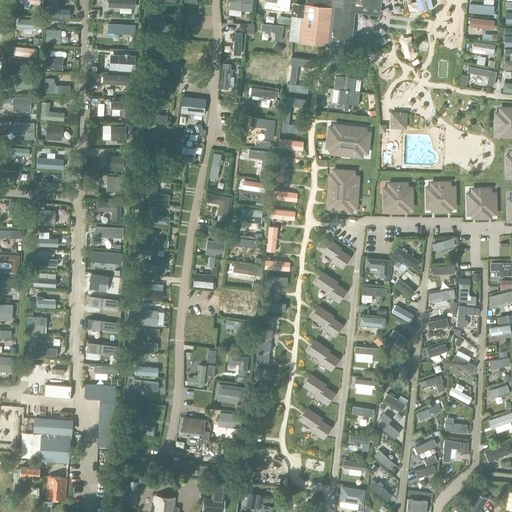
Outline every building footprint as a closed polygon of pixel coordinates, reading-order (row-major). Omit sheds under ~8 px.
[(49,0),(48,17),(69,19),(70,10),(57,9),(57,0),(49,0)] [(108,0),(108,7),(135,8),(135,0),(108,0)] [(230,0),(229,9),(251,11),(252,0),(230,0)] [(264,0),(263,7),(290,11),(290,0),(264,0)] [(370,4),(370,0),(332,0),(331,8),(293,3),(292,15),(303,16),(300,41),(328,45),(329,37),(350,40),(354,2),(370,4)] [(402,0),(402,9),(423,10),(423,4),(411,3),(410,0),(402,0)] [(470,2),(470,11),(494,13),(494,4),(470,2)] [(151,5),(149,29),(156,29),(158,5),(151,5)] [(185,9),(183,22),(205,25),(207,12),(185,9)] [(471,18),(470,27),(493,29),(494,20),(471,18)] [(18,19),(18,28),(41,29),(41,20),(18,19)] [(283,33),(283,26),(261,23),(260,30),(274,32),(274,40),(281,41),(282,33),(283,33)] [(419,33),(420,25),(398,23),(397,31),(419,33)] [(46,29),(45,42),(60,43),(61,30),(46,29)] [(235,32),(233,55),(241,55),(242,33),(235,32)] [(148,35),(146,61),(155,61),(156,36),(148,35)] [(397,58),(407,58),(408,38),(398,38),(397,58)] [(94,40),(93,46),(116,47),(117,40),(94,39),(94,40)] [(474,42),(473,49),(493,52),(494,45),(474,42)] [(189,52),(188,62),(203,64),(205,45),(197,44),(197,53),(189,52)] [(36,57),(37,48),(14,47),(14,55),(36,57)] [(429,71),(436,52),(427,50),(421,68),(429,71)] [(111,52),(110,60),(123,61),(122,69),(130,70),(131,53),(111,52)] [(267,52),(266,61),(287,64),(288,56),(267,52)] [(63,70),(63,56),(45,56),(45,70),(63,70)] [(292,56),(291,65),(311,67),(312,59),(292,56)] [(446,66),(435,64),(433,72),(444,74),(444,79),(453,80),(456,57),(448,56),(446,66)] [(223,63),(220,89),(221,89),(228,89),(231,64),(223,63)] [(496,71),(468,65),(466,72),(488,76),(486,83),(493,85),(496,71)] [(335,75),(334,88),(340,89),(338,102),(344,103),(344,110),(347,111),(348,104),(358,105),(360,92),(353,91),(355,78),(348,77),(349,70),(345,70),(345,76),(335,75)] [(17,72),(16,89),(33,89),(34,73),(17,72)] [(103,74),(102,84),(128,85),(128,75),(103,74)] [(145,94),(168,98),(170,88),(156,86),(158,77),(148,76),(145,94)] [(70,93),(70,86),(54,85),(54,78),(45,78),(45,93),(70,93)] [(263,79),(262,87),(283,90),(284,82),(263,79)] [(288,83),(287,90),(307,93),(308,85),(288,83)] [(511,92),(511,83),(503,83),(502,92),(511,92)] [(247,88),(246,97),(272,99),(272,90),(247,88)] [(204,116),(206,99),(182,96),(180,113),(204,116)] [(286,96),(285,104),(307,107),(308,99),(286,96)] [(13,97),(13,111),(32,111),(32,97),(13,97)] [(132,101),(111,101),(111,108),(120,109),(120,116),(124,116),(124,117),(131,117),(132,101)] [(41,119),(65,121),(65,113),(49,112),(50,102),(42,102),(41,119)] [(494,112),(494,133),(499,133),(499,137),(511,137),(511,106),(499,107),(499,112),(494,112)] [(391,112),(390,128),(407,129),(407,112),(391,112)] [(167,123),(167,115),(142,114),(142,122),(167,123)] [(252,117),(251,126),(266,127),(264,139),(273,140),(275,120),(252,117)] [(282,122),(281,130),(303,133),(304,125),(282,122)] [(13,123),(13,130),(27,130),(27,139),(34,139),(34,123),(13,123)] [(190,126),(193,132),(199,130),(196,123),(190,126)] [(328,127),(326,141),(331,141),(329,152),(340,154),(341,149),(349,150),(348,155),(360,157),(361,146),(366,147),(368,133),(361,132),(362,128),(355,127),(354,130),(342,129),(342,125),(336,124),(335,128),(328,127)] [(125,126),(110,126),(111,139),(125,139),(125,126)] [(62,130),(45,129),(44,143),(61,145),(62,130)] [(143,132),(142,155),(159,156),(159,145),(151,145),(151,133),(143,132)] [(197,143),(198,135),(180,134),(180,142),(197,143)] [(278,148),(291,149),(292,140),(279,139),(278,148)] [(302,151),(303,142),(292,140),(291,149),(302,151)] [(384,140),(383,151),(393,152),(394,142),(384,140)] [(181,153),(182,144),(175,143),(174,152),(173,152),(172,159),(194,162),(195,155),(181,153)] [(1,146),(0,154),(22,155),(22,148),(1,146)] [(271,152),(248,149),(247,157),(262,159),(260,170),(268,171),(270,160),(271,160),(271,152)] [(486,151),(475,150),(474,164),(486,164),(486,151)] [(213,153),(209,178),(217,179),(221,154),(213,153)] [(108,156),(107,170),(123,171),(124,158),(108,156)] [(277,156),(276,168),(285,169),(286,158),(277,156)] [(155,170),(156,164),(147,162),(145,178),(164,180),(165,171),(155,170)] [(285,169),(276,168),(274,181),(283,182),(285,169)] [(0,169),(0,177),(20,178),(21,171),(0,169)] [(325,196),(325,203),(328,203),(327,210),(341,212),(342,207),(353,208),(354,196),(349,196),(350,188),(355,188),(356,177),(345,176),(345,171),(331,169),(330,177),(327,176),(326,183),(330,183),(328,196),(325,196)] [(107,176),(107,192),(115,192),(115,194),(120,194),(120,192),(122,192),(123,177),(107,176)] [(264,192),(266,183),(244,180),(242,189),(264,192)] [(425,186),(426,210),(431,210),(431,213),(452,213),(452,209),(457,209),(456,186),(451,186),(451,181),(430,181),(430,186),(425,186)] [(40,182),(40,190),(61,191),(62,183),(40,182)] [(383,187),(383,211),(388,211),(388,214),(409,214),(409,210),(414,210),(413,187),(409,187),(409,182),(387,182),(387,187),(383,187)] [(146,202),(169,204),(170,195),(156,194),(157,184),(148,183),(146,202)] [(466,192),(466,216),(471,216),(471,220),(492,219),(492,216),(497,215),(497,192),(492,192),(492,187),(470,187),(470,192),(466,192)] [(273,190),(272,199),(284,200),(284,199),(285,192),(273,190)] [(231,197),(206,192),(204,201),(220,205),(218,215),(226,216),(231,197)] [(284,199),(284,200),(296,202),(297,193),(285,192),(284,199)] [(9,202),(8,217),(23,218),(24,203),(9,202)] [(98,202),(98,210),(112,211),(112,220),(120,221),(121,203),(98,202)] [(148,223),(169,225),(170,217),(156,216),(157,207),(149,207),(148,223)] [(241,221),(261,223),(263,210),(242,208),(241,221)] [(39,209),(39,225),(55,225),(55,210),(39,209)] [(270,209),(269,218),(282,219),(282,218),(283,210),(270,209)] [(295,212),(283,210),(282,218),(282,219),(294,220),(295,212)] [(204,225),(206,215),(197,213),(195,223),(204,225)] [(269,226),(268,238),(276,239),(278,227),(269,226)] [(120,243),(121,228),(107,227),(106,242),(120,243)] [(385,242),(385,228),(362,227),(362,248),(371,248),(371,247),(380,247),(380,242),(385,242)] [(0,229),(0,237),(21,238),(21,230),(0,229)] [(146,237),(145,244),(167,247),(168,240),(154,238),(155,230),(148,229),(147,238),(146,237)] [(205,254),(223,257),(226,236),(222,236),(221,242),(207,240),(205,254)] [(485,236),(485,248),(506,249),(506,236),(485,236)] [(318,249),(332,259),(331,261),(342,269),(350,256),(341,250),(342,248),(326,237),(318,249)] [(275,252),(276,239),(268,238),(266,251),(275,252)] [(452,238),(432,244),(434,252),(455,245),(452,238)] [(260,243),(234,239),(232,252),(259,255),(260,243)] [(404,241),(404,250),(415,249),(414,240),(404,241)] [(397,246),(392,254),(415,270),(420,262),(397,246)] [(460,249),(459,271),(467,271),(467,250),(460,249)] [(0,253),(0,261),(12,262),(11,271),(19,272),(20,255),(0,253)] [(31,258),(30,266),(57,267),(57,265),(57,259),(31,258)] [(387,278),(389,260),(366,258),(365,266),(379,268),(379,277),(387,278)] [(265,260),(264,269),(277,270),(277,269),(278,261),(265,260)] [(289,271),(289,262),(278,261),(277,269),(277,270),(289,271)] [(502,275),(511,275),(511,262),(490,262),(490,270),(502,270),(502,275)] [(140,264),(139,271),(164,274),(165,267),(140,264)] [(257,268),(235,265),(233,273),(256,277),(257,268)] [(432,274),(455,273),(454,265),(432,266),(432,274)] [(339,303),(347,291),(337,284),(338,282),(322,272),(314,284),(328,293),(327,295),(339,303)] [(2,293),(18,294),(19,278),(14,278),(14,274),(9,273),(9,278),(3,278),(2,293)] [(91,273),(88,288),(106,291),(108,276),(91,273)] [(214,276),(195,274),(194,288),(213,290),(214,276)] [(34,277),(33,286),(56,287),(56,279),(34,277)] [(474,294),(474,278),(466,277),(465,294),(474,294)] [(362,287),(361,294),(386,296),(387,288),(362,287)] [(138,288),(136,298),(162,300),(163,291),(138,288)] [(452,289),(432,293),(433,301),(454,297),(452,289)] [(229,303),(250,306),(252,293),(231,290),(229,303)] [(492,305),(511,299),(511,291),(490,297),(492,305)] [(89,296),(88,305),(117,309),(118,299),(89,296)] [(37,299),(37,306),(55,308),(56,300),(37,299)] [(0,303),(0,319),(12,320),(12,304),(0,303)] [(465,306),(459,305),(456,327),(463,328),(465,306)] [(310,318),(325,328),(323,330),(335,337),(343,325),(333,318),(334,317),(318,306),(310,318)] [(133,323),(159,324),(160,308),(142,307),(135,307),(134,316),(133,316),(133,323)] [(396,307),(392,311),(404,322),(408,318),(396,307)] [(359,316),(358,325),(384,328),(385,318),(359,316)] [(28,317),(27,332),(46,333),(46,317),(28,317)] [(447,318),(427,322),(429,329),(448,325),(447,318)] [(89,319),(88,328),(101,329),(115,331),(117,323),(89,319)] [(249,322),(227,319),(226,329),(247,332),(249,322)] [(509,325),(489,328),(490,336),(511,333),(509,325)] [(391,329),(387,335),(402,347),(406,341),(391,329)] [(0,330),(0,337),(4,338),(4,340),(9,340),(9,338),(11,338),(11,330),(0,330)] [(186,333),(185,341),(207,341),(207,334),(186,333)] [(135,334),(135,349),(155,351),(156,343),(143,342),(143,334),(135,334)] [(458,337),(455,343),(465,349),(463,352),(467,354),(472,345),(458,337)] [(43,341),(34,340),(33,354),(54,355),(55,349),(42,348),(43,341)] [(331,371),(339,359),(329,352),(330,351),(314,340),(306,352),(321,362),(319,364),(331,371)] [(87,342),(86,351),(115,355),(116,346),(87,342)] [(445,344),(426,350),(429,358),(447,351),(445,344)] [(355,346),(354,353),(378,355),(379,348),(355,346)] [(247,373),(248,357),(228,355),(227,363),(239,364),(238,372),(247,373)] [(455,355),(451,362),(472,373),(476,366),(455,355)] [(0,357),(0,370),(12,371),(13,357),(0,357)] [(272,357),(271,363),(284,365),(285,360),(272,357)] [(389,357),(384,362),(399,375),(404,370),(389,357)] [(509,358),(489,361),(491,369),(510,365),(509,358)] [(34,382),(49,382),(49,377),(67,377),(67,363),(34,364),(34,382)] [(203,386),(206,365),(198,364),(197,378),(187,376),(186,384),(203,386)] [(157,376),(158,368),(136,366),(135,375),(157,376)] [(461,380),(463,374),(456,371),(454,377),(461,380)] [(327,405),(335,393),(325,387),(326,385),(310,374),(302,386),(317,396),(315,398),(327,405)] [(442,382),(443,381),(440,374),(420,382),(422,389),(435,384),(438,392),(445,390),(442,382)] [(348,389),(359,389),(370,389),(370,377),(348,377),(348,389)] [(241,393),(243,385),(217,378),(215,386),(241,393)] [(157,391),(158,382),(134,379),(132,388),(157,391)] [(115,401),(116,385),(86,382),(85,397),(101,399),(101,409),(100,409),(97,446),(105,446),(106,434),(112,434),(113,422),(109,421),(110,410),(115,411),(115,404),(110,404),(110,400),(115,401)] [(507,385),(488,391),(490,397),(509,392),(507,386),(507,385)] [(452,387),(449,394),(468,404),(471,397),(452,387)] [(387,393),(383,400),(402,411),(406,404),(387,393)] [(438,403),(416,414),(419,420),(441,410),(438,403)] [(353,406),(352,413),(373,417),(374,410),(353,406)] [(324,440),(332,428),(322,421),(323,419),(307,408),(299,420),(313,430),(312,432),(324,440)] [(511,411),(511,412),(488,420),(491,428),(511,421),(511,411)] [(241,428),(243,415),(220,412),(218,426),(241,428)] [(388,423),(391,419),(383,413),(380,417),(381,418),(376,425),(394,439),(399,432),(388,423)] [(202,433),(204,419),(183,416),(181,431),(202,433)] [(35,418),(34,432),(42,433),(42,437),(41,437),(39,461),(68,462),(70,438),(67,438),(67,434),(71,435),(72,420),(35,418)] [(246,441),(259,441),(259,422),(247,421),(246,441)] [(445,423),(444,430),(466,433),(467,425),(445,423)] [(350,434),(349,441),(369,444),(369,436),(350,434)] [(433,439),(414,448),(417,454),(436,446),(433,439)] [(451,440),(444,439),(442,461),(449,462),(451,447),(461,448),(461,441),(451,441),(451,440)] [(483,450),(503,445),(501,439),(482,445),(483,450)] [(508,445),(487,453),(490,460),(511,452),(508,445)] [(297,464),(322,464),(322,447),(297,447),(297,464)] [(378,450),(374,455),(390,469),(395,464),(378,450)] [(128,457),(128,465),(153,467),(153,459),(128,457)] [(267,459),(245,459),(245,474),(267,473),(267,459)] [(174,460),(172,472),(197,476),(197,475),(205,476),(206,468),(198,466),(198,463),(174,460)] [(366,472),(367,464),(342,462),(341,470),(366,472)] [(40,468),(21,467),(21,468),(21,473),(20,476),(39,477),(40,468)] [(67,478),(48,476),(46,498),(65,499),(67,478)] [(124,505),(135,506),(138,481),(127,480),(124,505)] [(373,481),(369,486),(387,501),(392,496),(373,481)] [(340,501),(364,504),(366,490),(342,486),(340,501)] [(478,511),(487,497),(476,490),(463,511),(478,511)] [(281,511),(283,507),(264,504),(266,495),(246,491),(245,496),(247,496),(245,507),(255,508),(255,507),(261,508),(260,511),(281,511)] [(414,493),(413,501),(421,502),(420,507),(418,506),(417,511),(419,511),(427,511),(430,494),(422,493),(422,494),(414,493)] [(150,511),(177,511),(178,507),(173,507),(174,498),(155,496),(154,505),(151,505),(150,511)] [(203,509),(223,511),(224,501),(212,500),(204,499),(203,509)]
